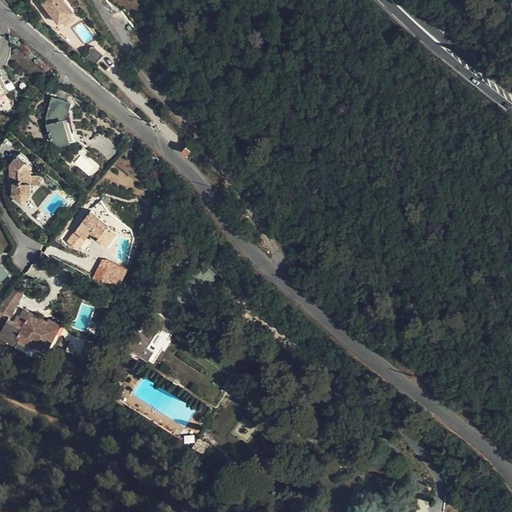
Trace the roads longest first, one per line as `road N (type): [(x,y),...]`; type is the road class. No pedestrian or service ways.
road 1 (tertiary): [(0,8),(182,163),(292,290),(511,472)]
road 2 (track): [(180,511),(92,437),(0,389)]
